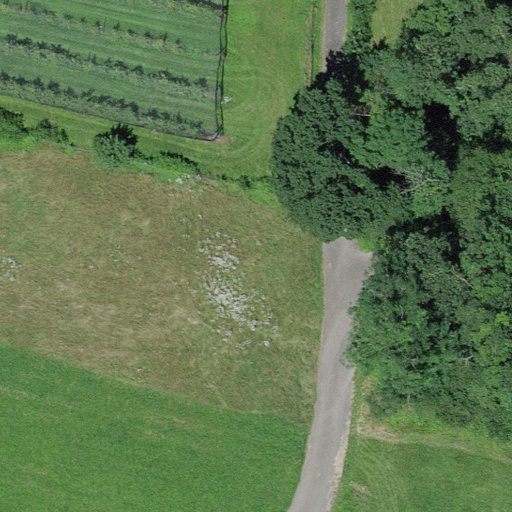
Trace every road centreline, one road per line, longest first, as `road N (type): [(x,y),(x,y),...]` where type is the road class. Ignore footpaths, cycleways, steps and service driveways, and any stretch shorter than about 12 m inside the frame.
road 1 (track): [(342,266),(339,0)]
road 2 (track): [(342,266),(335,426),(314,511)]
road 3 (track): [(511,219),(447,248),(342,266)]
